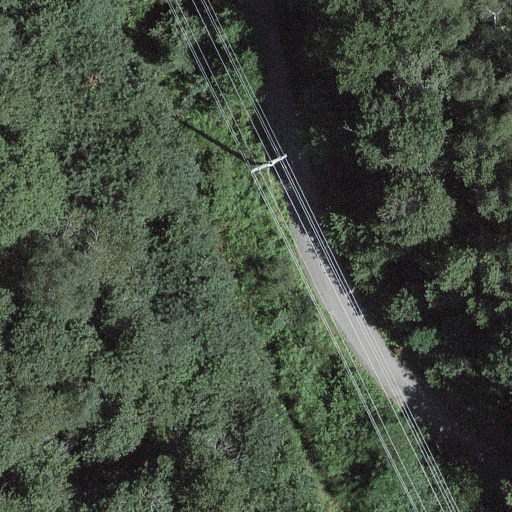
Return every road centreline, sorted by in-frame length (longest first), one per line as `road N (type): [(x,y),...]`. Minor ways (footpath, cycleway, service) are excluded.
road 1 (track): [(511,48),(325,280)]
road 2 (track): [(511,499),(372,355),(325,280)]
road 3 (track): [(325,280),(255,0)]
